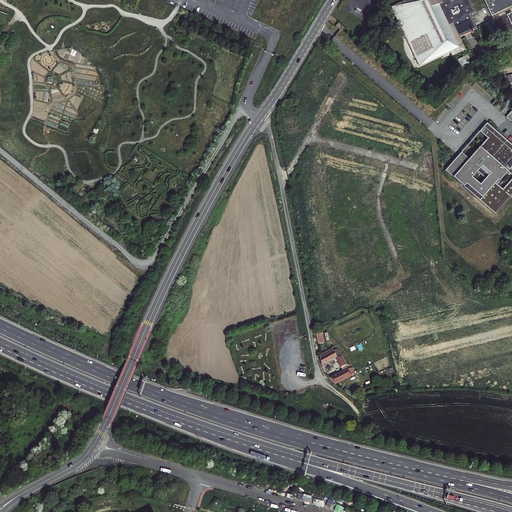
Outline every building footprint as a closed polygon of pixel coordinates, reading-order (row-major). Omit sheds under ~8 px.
[(407,0),(396,6),(424,65),(455,50),(458,55),(471,49),(465,35),(482,27),(475,13),(480,10),(475,0),(407,0)] [(511,0),(484,0),(492,16),(511,6),(511,0)] [(339,22),(335,26),(339,30),(343,26),(339,22)] [(460,66),(471,62),(468,55),(458,59),(460,66)] [(511,193),(511,145),(486,124),(446,171),(494,214),(511,193)] [(322,333),(316,334),(318,344),(325,343),(322,333)] [(348,367),(338,349),(334,351),(332,348),(320,355),(323,365),(323,366),(327,365),(326,363),(337,358),(338,359),(342,368),(343,370),(348,367)] [(344,371),(329,378),(335,385),(352,376),(355,374),(352,368),(349,370),(349,369),(344,371)]
